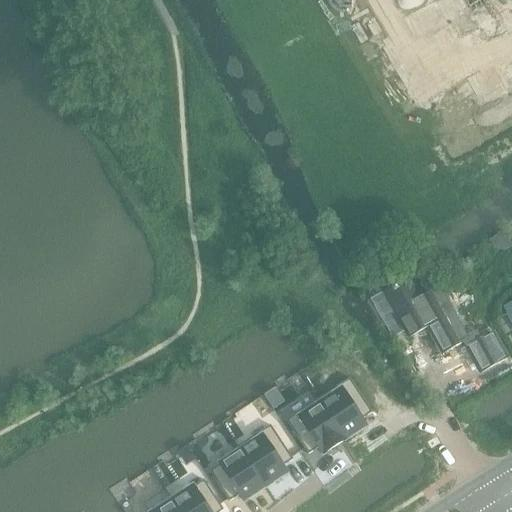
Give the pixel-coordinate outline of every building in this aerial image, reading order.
[(442,354),(463,342),(481,373),(507,358),(491,331),(470,343),(468,339),(469,339),(453,312),(439,287),(421,297),(411,281),(398,288),(397,287),(393,290),(394,290),(385,296),(382,291),(374,295),(373,299),(380,312),(385,314),(392,309),(398,318),(391,322),(398,334),(405,330),(408,337),(419,332),(421,336),(429,331),(442,354)] [(349,379),(318,400),(345,441),(366,427),(361,421),(372,414),(349,379)] [(318,400),(286,421),(308,455),(319,448),(324,455),(345,441),(318,400)] [(270,426),(239,447),(266,488),(287,474),(282,468),(293,461),(270,426)] [(240,452),(210,471),(230,502),(240,495),(244,502),(266,488),(239,447),(238,448),(240,452)] [(204,481),(172,502),(178,511),(222,511),(223,511),(204,481)] [(178,511),(172,502),(156,511),(178,511)]
